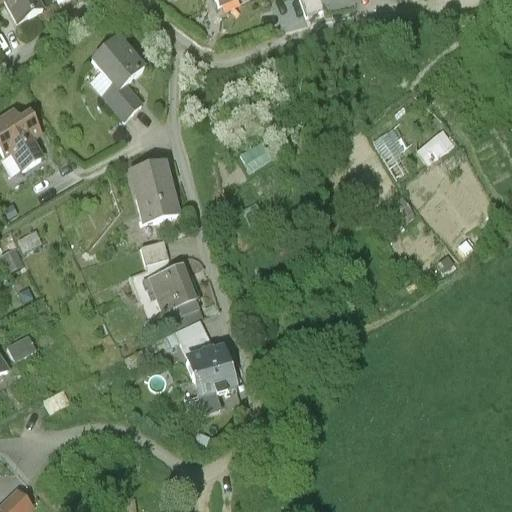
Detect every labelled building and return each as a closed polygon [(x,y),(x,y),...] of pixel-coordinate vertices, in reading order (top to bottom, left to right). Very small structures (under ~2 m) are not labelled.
[(42,15),(32,0),(0,0),(0,2),(3,8),(2,8),(16,30),(27,23),(27,24),(42,15)] [(210,0),(217,14),(247,0),(210,0)] [(315,6),(312,0),(294,0),(304,24),(322,17),(317,5),(315,6)] [(111,95),(118,89),(123,95),(142,76),(115,47),(89,72),(111,95)] [(140,112),(123,95),(118,89),(111,95),(101,105),(123,128),(140,112)] [(12,119),(0,126),(0,155),(3,161),(10,156),(22,174),(40,162),(29,145),(39,138),(28,122),(18,128),(12,119)] [(387,169),(410,157),(398,135),(375,147),(387,169)] [(428,170),(453,149),(444,138),(419,159),(428,170)] [(238,161),(248,178),(271,166),(261,148),(238,161)] [(167,181),(163,167),(129,178),(137,203),(134,204),(142,229),(177,219),(166,182),(167,181)] [(167,263),(161,245),(139,252),(144,269),(167,263)] [(446,264),(435,273),(442,281),(452,272),(446,264)] [(188,290),(180,271),(141,286),(144,293),(149,291),(162,318),(164,317),(195,304),(198,302),(192,288),(188,290)] [(203,322),(195,304),(164,317),(172,336),(203,322)] [(210,348),(198,325),(174,338),(185,360),(210,348)] [(27,341),(6,352),(14,367),(35,355),(27,341)] [(233,393),(221,355),(211,359),(209,355),(199,358),(200,362),(185,367),(191,386),(190,387),(191,389),(192,388),(198,405),(213,400),(214,404),(224,401),(223,397),(233,393)] [(69,408),(62,396),(43,406),(49,419),(69,408)] [(2,511),(30,511),(17,498),(2,511)]
